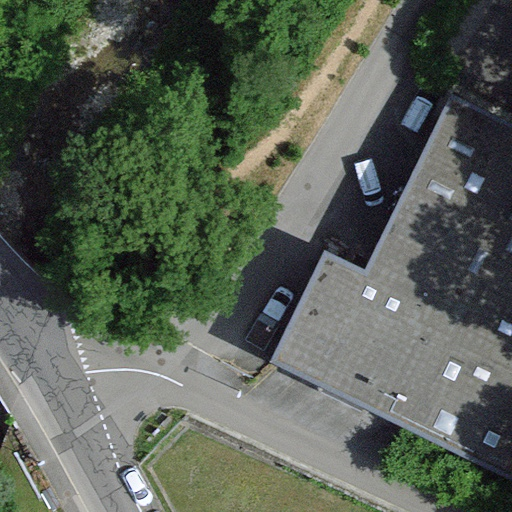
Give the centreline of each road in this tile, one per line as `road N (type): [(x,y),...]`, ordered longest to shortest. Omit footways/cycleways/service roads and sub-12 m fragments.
road 1 (residential): [(436,511),(170,385),(71,382)]
road 2 (residential): [(71,382),(116,511)]
